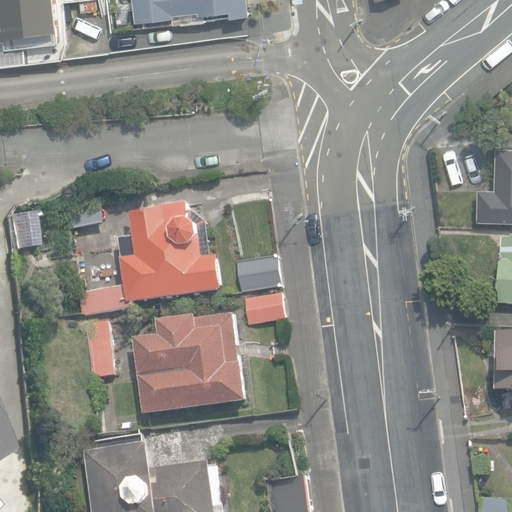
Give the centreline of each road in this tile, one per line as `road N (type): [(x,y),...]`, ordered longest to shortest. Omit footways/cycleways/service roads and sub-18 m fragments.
road 1 (tertiary): [(400,511),(358,124)]
road 2 (residential): [(0,89),(341,45)]
road 3 (residential): [(507,0),(358,124)]
